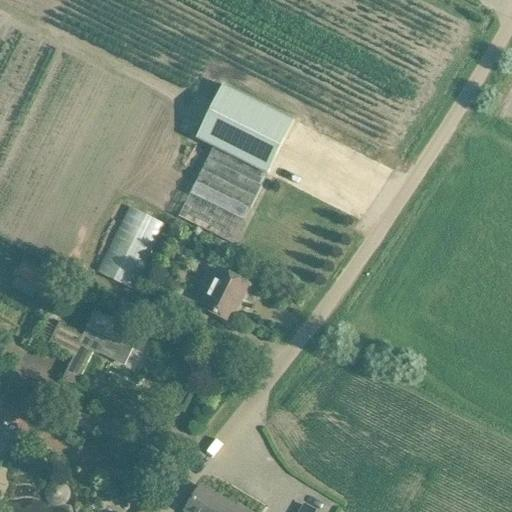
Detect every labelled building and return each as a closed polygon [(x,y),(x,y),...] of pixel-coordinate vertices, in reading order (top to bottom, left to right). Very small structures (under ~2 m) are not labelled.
[(197,139),(216,149),(180,218),(232,246),(268,176),(295,122),(223,86),(197,139)] [(96,272),(132,290),(165,226),(130,208),(96,272)] [(250,286),(233,277),(220,270),(201,308),(231,323),(250,286)] [(55,291),(53,294),(55,298),(58,300),(62,298),(64,294),(62,291),(58,289),(55,291)] [(197,306),(175,294),(170,306),(192,317),(197,306)] [(142,335),(95,313),(84,337),(60,325),(49,346),(74,358),(63,379),(78,386),(95,350),(126,366),(142,335)] [(25,385),(23,389),(12,383),(1,405),(32,421),(46,395),(25,385)] [(247,511),(238,506),(236,509),(201,487),(186,511),(187,511),(247,511)]
